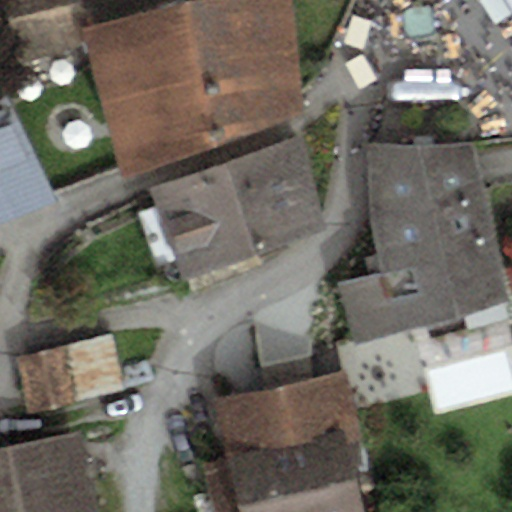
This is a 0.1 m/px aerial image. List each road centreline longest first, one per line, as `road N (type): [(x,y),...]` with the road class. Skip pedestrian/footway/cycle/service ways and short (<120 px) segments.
road 1 (residential): [(31,232),(6,317),(12,334),(241,295),(296,269),(332,231),(353,85)]
road 2 (residential): [(31,232),(296,123),(353,85)]
road 3 (residential): [(353,85),(479,19)]
